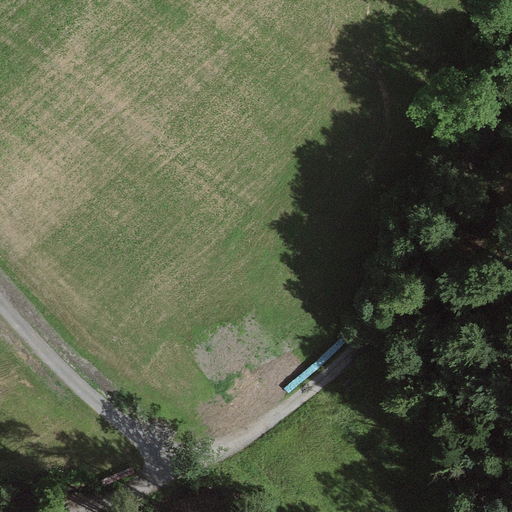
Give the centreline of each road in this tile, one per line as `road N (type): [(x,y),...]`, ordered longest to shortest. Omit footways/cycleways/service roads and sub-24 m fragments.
road 1 (track): [(511,51),(482,146),(387,317),(239,440),(106,511)]
road 2 (track): [(0,306),(47,362),(190,464)]
